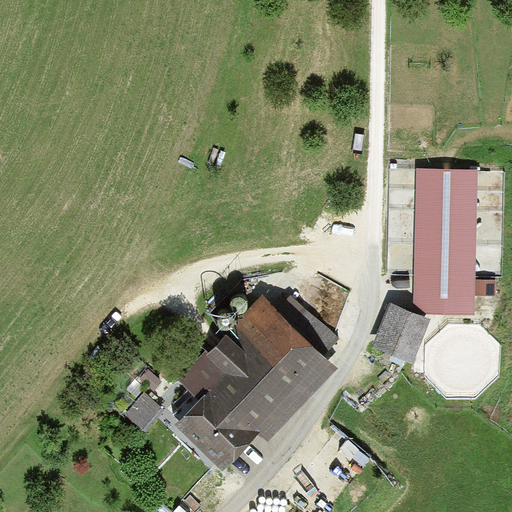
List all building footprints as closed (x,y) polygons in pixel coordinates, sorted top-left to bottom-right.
[(478,167),(420,166),(416,310),(473,311),(474,293),(497,294),(497,276),(475,276),(478,167)] [(260,428),(269,437),(337,368),(322,353),(336,338),(303,307),(288,322),(260,295),(179,378),(197,395),(178,415),(227,463),(260,428)] [(429,317),(394,303),(378,343),(413,357),(429,317)] [(149,364),(140,375),(148,382),(157,371),(149,364)] [(145,395),(131,413),(144,424),(159,405),(145,395)]
